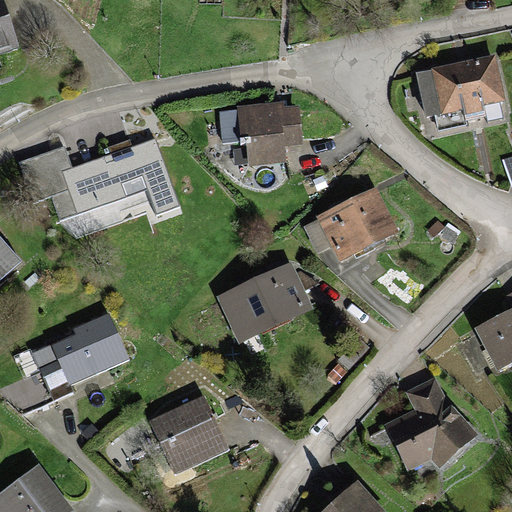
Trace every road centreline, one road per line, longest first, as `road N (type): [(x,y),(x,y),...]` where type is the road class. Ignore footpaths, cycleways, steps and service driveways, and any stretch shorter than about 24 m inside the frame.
road 1 (residential): [(511,236),(383,361),(271,511)]
road 2 (residential): [(284,64),(93,98),(0,148)]
road 3 (residential): [(284,64),(511,226)]
road 4 (residential): [(511,17),(284,64)]
road 5 (unknown): [(143,511),(85,452),(54,401)]
